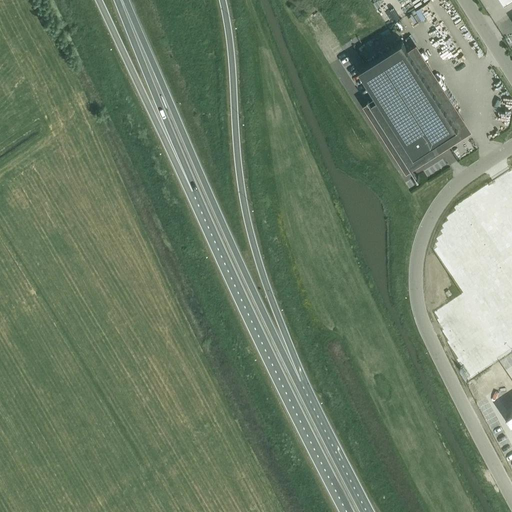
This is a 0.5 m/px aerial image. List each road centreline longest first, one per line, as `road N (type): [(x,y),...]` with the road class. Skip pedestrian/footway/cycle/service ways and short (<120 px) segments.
road 1 (unclassified): [(511,149),(440,204),(423,235),(415,278),(419,315),(511,494)]
road 2 (trunk): [(298,383),(242,198),(222,0)]
road 3 (trunk): [(298,383),(134,35)]
road 4 (trunk): [(193,191),(348,511)]
road 5 (trunk): [(97,0),(193,191)]
road 6 (trunk): [(134,35),(193,191)]
road 7 (trunk): [(364,511),(298,383)]
